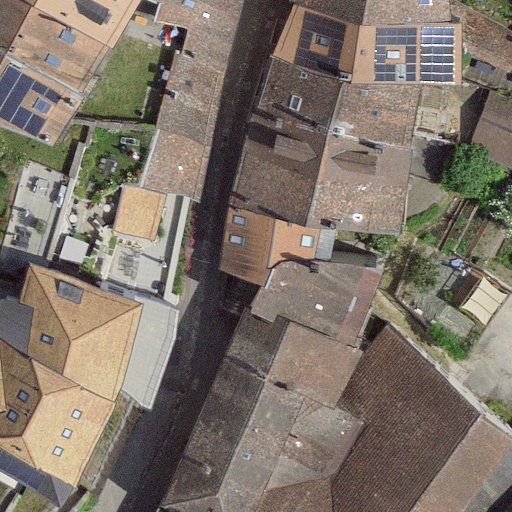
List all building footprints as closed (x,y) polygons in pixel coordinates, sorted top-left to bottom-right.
[(0,0),(0,45),(77,89),(105,43),(32,0),(0,0)] [(136,0),(32,0),(105,43),(136,0)] [(159,0),(155,18),(182,23),(175,56),(216,66),(238,0),(159,0)] [(452,0),(298,0),(297,4),(360,24),(458,25),(452,0)] [(511,56),(511,26),(456,0),(452,0),(458,25),(459,46),(506,68),(511,56)] [(459,46),(458,25),(360,24),(297,4),(275,58),(348,82),(416,88),(417,67),(460,71),(459,46)] [(0,112),(52,136),(77,89),(0,45),(0,112)] [(216,66),(175,56),(158,130),(200,138),(216,66)] [(409,151),(416,88),(348,82),(275,58),(257,116),(326,136),(409,151)] [(470,147),(511,163),(511,103),(492,95),(470,147)] [(326,136),(257,116),(245,154),(318,181),(407,188),(409,151),(326,136)] [(192,191),(200,138),(158,130),(141,186),(160,188),(192,191)] [(318,181),(245,154),(231,209),(319,232),(403,236),(407,188),(318,181)] [(160,188),(141,186),(123,184),(118,225),(156,235),(160,188)] [(231,209),(222,269),(246,280),(261,287),(278,258),(313,262),(316,246),(319,232),(231,209)] [(3,294),(0,300),(0,456),(60,491),(117,387),(143,395),(173,302),(134,287),(32,257),(21,297),(3,294)] [(261,287),(248,312),(347,335),(380,270),(313,262),(278,258),(261,287)] [(248,312),(172,488),(159,511),(511,511),(511,431),(387,322),(367,346),(347,335),(248,312)]
